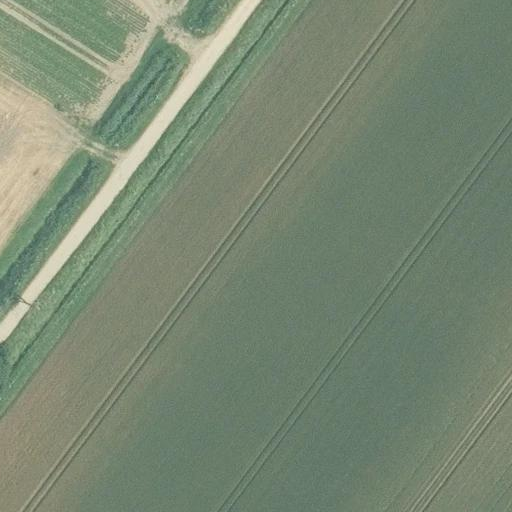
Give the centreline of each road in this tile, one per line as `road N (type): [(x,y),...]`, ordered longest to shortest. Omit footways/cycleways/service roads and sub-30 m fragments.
road 1 (unclassified): [(0,331),(249,0)]
road 2 (tertiary): [(0,134),(82,107),(138,73),(209,0)]
